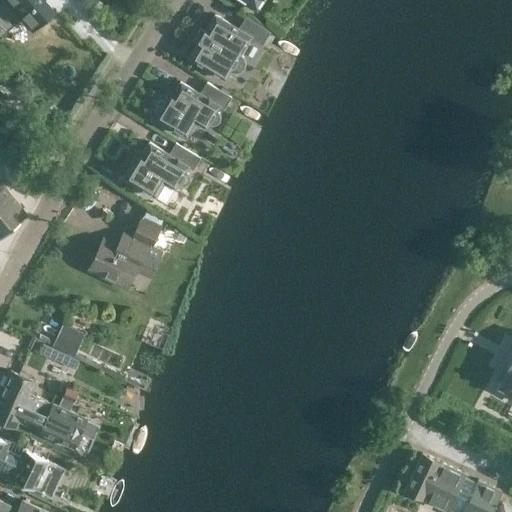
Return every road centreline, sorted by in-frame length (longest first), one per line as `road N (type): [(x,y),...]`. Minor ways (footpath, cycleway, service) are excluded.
road 1 (residential): [(0,297),(174,0)]
road 2 (unclassified): [(365,511),(462,325),(511,277)]
